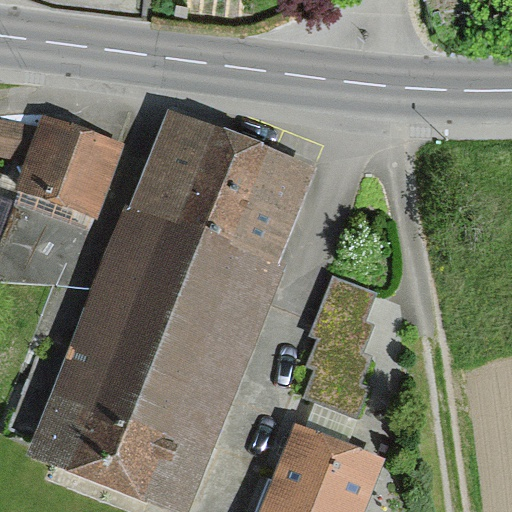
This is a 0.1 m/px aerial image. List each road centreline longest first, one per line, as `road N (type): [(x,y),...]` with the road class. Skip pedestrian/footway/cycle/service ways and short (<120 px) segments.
road 1 (primary): [(0,36),(378,86),(511,90)]
road 2 (track): [(458,511),(439,377),(378,86)]
road 3 (track): [(116,51),(47,90),(0,101)]
